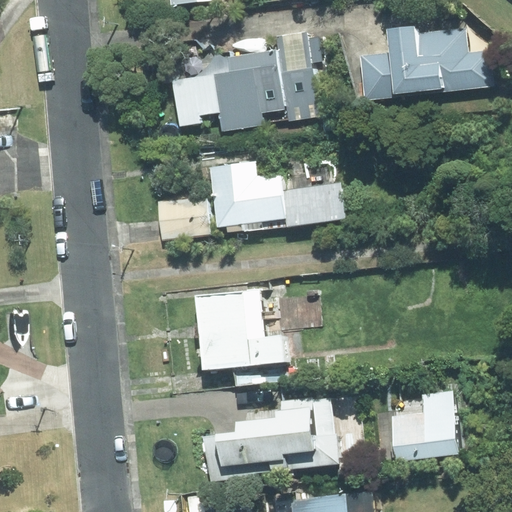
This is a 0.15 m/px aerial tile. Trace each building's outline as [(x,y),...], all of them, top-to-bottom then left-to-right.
[(363,53),(367,98),(497,84),(493,48),(472,50),(469,26),(422,31),(421,22),(394,25),(396,50),(363,53)] [(324,114),(317,67),(285,71),(281,47),(232,55),(234,69),(176,77),(184,125),(205,122),(203,113),(223,110),(225,129),(268,122),(266,109),(279,107),(276,83),(285,82),(291,119),(324,114)] [(328,132),(296,136),(298,152),(330,149),(328,132)] [(290,224),(350,217),(345,181),(287,187),(285,170),(260,173),(259,157),(213,163),(220,224),(289,216),(290,224)] [(214,233),(210,195),(160,201),(165,238),(214,233)] [(209,369),(293,361),(290,335),(254,339),(249,291),(202,296),(209,369)] [(261,472),(345,462),(341,432),(321,434),(318,404),(284,408),(284,414),(243,419),(244,428),(225,430),(225,433),(210,435),(215,481),(261,476),(261,472)] [(401,459),(463,452),(459,410),(396,416),(401,459)] [(354,511),(352,491),(296,498),(297,511),(354,511)]
